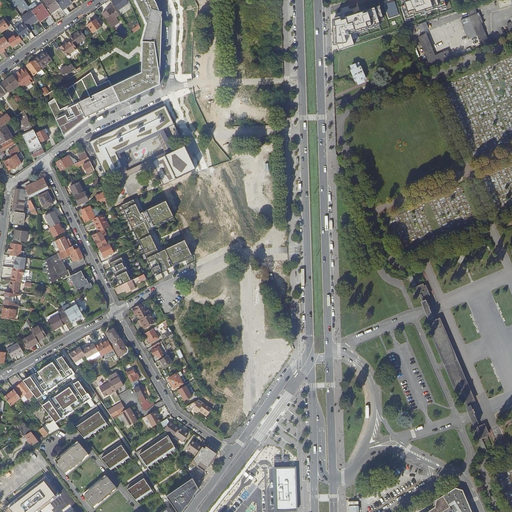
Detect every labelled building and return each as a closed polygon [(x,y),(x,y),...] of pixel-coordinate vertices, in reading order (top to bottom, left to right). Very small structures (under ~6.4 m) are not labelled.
[(11,0),(10,1),(14,8),(19,4),(24,10),(28,7),(23,0),(11,0)] [(44,0),(44,1),(48,7),(46,8),(51,14),(60,8),(54,0),(44,0)] [(106,110),(160,84),(161,47),(162,18),(157,3),(154,0),(134,0),(147,25),(142,42),(141,73),(112,87),(109,81),(97,86),(91,73),(66,90),(73,103),(60,110),(54,99),(48,103),(65,138),(69,135),(90,118),(106,110)] [(54,0),(60,8),(62,10),(72,3),(69,0),(54,0)] [(114,0),(112,2),(117,9),(127,2),(126,0),(114,0)] [(402,0),(405,5),(401,7),(406,20),(414,17),(414,16),(437,8),(438,9),(446,6),(443,0),(402,0)] [(396,1),(385,5),(389,18),(400,15),(396,1)] [(49,13),(42,4),(32,12),(38,20),(39,22),(43,19),(42,18),(49,13)] [(119,15),(113,6),(102,14),(110,25),(115,21),(113,18),(114,17),(113,17),(115,15),(116,16),(119,15)] [(383,18),(379,7),(346,17),(346,19),(342,21),(340,17),(339,17),(333,19),(332,20),(334,46),(337,46),(339,51),(344,49),(352,46),(355,46),(351,35),(380,25),(378,20),(383,18)] [(26,14),(21,18),(25,23),(27,25),(28,27),(38,20),(32,12),(31,10),(26,14)] [(461,21),(469,17),(467,12),(459,16),(461,21)] [(477,13),(470,16),(482,43),(489,40),(481,24),(484,22),(480,13),(477,14),(477,13)] [(449,14),(427,22),(427,24),(450,16),(449,14)] [(477,35),(469,17),(461,21),(469,38),(477,35)] [(96,19),(87,25),(92,33),(101,27),(96,19)] [(4,20),(0,22),(0,30),(2,33),(9,28),(4,20)] [(25,23),(15,30),(19,36),(21,39),(27,35),(31,32),(28,27),(27,25),(25,23)] [(418,26),(421,31),(428,28),(426,23),(418,26)] [(416,25),(404,29),(407,37),(416,34),(414,29),(417,28),(416,25)] [(73,35),(69,38),(71,41),(75,46),(86,38),(81,30),(75,34),(76,35),(75,35),(74,36),(73,35)] [(418,37),(430,65),(451,57),(445,43),(439,45),(442,53),(435,55),(426,34),(418,37)] [(14,36),(7,41),(10,45),(12,48),(22,41),(21,39),(19,36),(16,39),(14,36)] [(0,40),(0,52),(0,53),(1,54),(4,52),(3,50),(10,45),(7,41),(5,37),(0,40)] [(64,44),(60,47),(66,57),(77,49),(75,46),(71,41),(67,44),(65,45),(64,44)] [(46,51),(35,59),(42,69),(45,66),(44,65),(52,60),(46,51)] [(35,60),(27,66),(34,75),(41,70),(35,60)] [(358,63),(350,66),(352,70),(350,71),(354,80),(356,80),(358,85),(364,82),(362,79),(364,78),(358,63)] [(66,66),(59,71),(66,81),(70,78),(66,74),(74,68),(71,64),(67,67),(66,66)] [(14,77),(20,85),(23,89),(34,81),(24,68),(16,73),(18,75),(14,77)] [(14,77),(13,75),(2,83),(9,93),(20,85),(14,77)] [(45,87),(40,90),(44,96),(49,93),(45,87)] [(337,109),(345,106),(341,99),(335,101),(337,104),(335,105),(337,109)] [(163,129),(174,124),(166,106),(90,143),(105,174),(117,168),(121,166),(115,152),(163,129)] [(21,133),(34,158),(44,153),(24,111),(14,118),(19,129),(20,130),(21,133)] [(7,114),(0,119),(0,127),(0,128),(4,125),(11,120),(7,114)] [(0,128),(0,137),(3,143),(10,139),(12,139),(4,125),(0,128)] [(117,168),(122,179),(155,165),(153,161),(173,152),(163,129),(115,152),(121,166),(117,168)] [(44,130),(36,134),(40,142),(48,139),(44,130)] [(0,153),(14,145),(10,139),(3,143),(0,145),(0,153)] [(164,185),(196,170),(185,146),(173,152),(153,161),(155,165),(164,185)] [(8,152),(11,157),(20,152),(17,147),(8,152)] [(79,156),(81,161),(88,157),(85,152),(79,156)] [(21,153),(4,162),(9,170),(22,163),(20,159),(22,158),(21,157),(23,156),(21,153)] [(56,163),(61,171),(73,165),(72,163),(68,156),(56,163)] [(69,156),(68,156),(72,163),(73,165),(74,164),(77,163),(75,159),(72,158),(70,157),(69,156)] [(77,163),(74,164),(76,168),(80,166),(82,164),(85,162),(86,163),(83,165),(85,169),(84,170),(85,173),(86,172),(87,174),(94,170),(88,157),(81,161),(77,163)] [(30,183),(23,186),(26,191),(29,198),(48,189),(43,178),(32,184),(31,182),(30,183)] [(74,196),(84,192),(86,191),(81,181),(70,187),(74,196)] [(26,191),(23,186),(22,187),(23,190),(15,189),(15,190),(14,192),(13,192),(11,204),(13,204),(12,212),(14,212),(24,214),(28,214),(28,210),(23,210),(23,207),(25,207),(25,204),(24,204),(24,202),(26,202),(26,197),(25,197),(26,191)] [(84,192),(74,196),(79,205),(88,201),(84,192)] [(95,196),(97,201),(106,197),(104,192),(95,196)] [(47,193),(39,197),(44,208),(53,204),(49,195),(48,196),(47,193)] [(110,203),(106,197),(97,201),(98,203),(103,201),(108,211),(113,209),(110,203)] [(134,216),(128,202),(121,205),(155,276),(168,270),(166,268),(180,261),(179,260),(186,257),(179,242),(153,255),(141,230),(147,227),(148,228),(161,222),(161,221),(167,218),(160,203),(134,216)] [(81,215),(85,222),(95,217),(90,206),(81,210),(83,214),(81,215)] [(357,207),(364,224),(367,223),(369,220),(363,207),(360,206),(357,207)] [(45,216),(50,228),(57,224),(55,220),(56,219),(55,216),(56,215),(54,211),(45,216)] [(24,214),(14,212),(12,223),(22,225),(24,215),(25,215),(25,214),(24,214)] [(102,214),(92,219),(97,228),(98,227),(100,232),(104,230),(109,227),(102,214)] [(50,228),(48,229),(53,238),(65,232),(63,229),(61,229),(59,224),(57,224),(50,228)] [(27,232),(14,230),(13,240),(26,242),(27,232)] [(99,232),(93,235),(99,248),(107,244),(103,236),(106,234),(104,230),(100,232),(99,232)] [(54,242),(60,253),(72,246),(68,239),(66,240),(64,237),(54,242)] [(107,244),(99,248),(104,258),(114,253),(109,243),(107,244)] [(19,257),(21,246),(10,244),(10,248),(9,248),(8,252),(10,252),(9,255),(19,257)] [(44,261),(50,286),(70,276),(68,271),(67,271),(62,262),(61,259),(70,255),(71,257),(72,261),(71,261),(72,263),(73,263),(73,262),(73,261),(76,260),(78,264),(84,260),(76,244),(72,246),(60,253),(44,261)] [(120,286),(131,280),(120,258),(107,265),(119,287),(120,286)] [(24,270),(13,268),(12,276),(11,276),(11,281),(18,282),(19,282),(21,282),(22,276),(23,276),(24,270)] [(29,271),(24,270),(23,276),(22,276),(21,282),(25,283),(26,276),(28,276),(29,271)] [(70,276),(79,294),(93,287),(90,283),(89,284),(86,279),(85,280),(81,271),(70,276)] [(131,280),(120,286),(122,289),(123,291),(126,290),(127,293),(136,288),(132,280),(131,280)] [(18,282),(11,281),(11,285),(10,285),(9,293),(14,294),(17,294),(19,282),(18,282)] [(420,295),(421,297),(428,294),(424,286),(423,287),(422,284),(411,289),(413,292),(415,297),(420,295)] [(9,293),(5,292),(4,297),(5,297),(4,300),(3,305),(12,306),(14,294),(9,293)] [(14,294),(12,306),(18,307),(19,307),(19,306),(15,304),(16,296),(20,296),(21,295),(17,294),(14,294)] [(73,300),(62,307),(69,318),(73,316),(76,320),(74,320),(75,322),(83,317),(81,313),(81,312),(82,312),(82,311),(82,310),(82,309),(82,308),(81,308),(80,308),(80,307),(79,307),(79,308),(78,308),(73,300)] [(428,319),(429,318),(431,317),(428,309),(424,300),(422,301),(420,302),(424,311),(428,319)] [(142,303),(132,308),(135,313),(137,312),(141,319),(148,314),(142,303)] [(62,307),(61,306),(57,309),(59,312),(47,319),(54,332),(71,322),(69,318),(62,307)] [(4,313),(3,319),(14,320),(16,311),(3,309),(2,313),(4,313)] [(45,315),(47,319),(59,312),(57,309),(45,315)] [(141,319),(139,320),(144,328),(156,321),(151,313),(148,314),(141,319)] [(465,401),(466,403),(473,400),(439,318),(430,322),(431,324),(427,326),(429,331),(435,346),(456,396),(459,403),(465,401)] [(166,320),(162,322),(164,326),(167,332),(165,334),(167,337),(172,334),(173,334),(166,320)] [(40,326),(31,331),(32,334),(37,341),(38,343),(47,338),(40,326)] [(119,340),(120,339),(114,328),(106,333),(112,344),(119,340)] [(153,328),(145,333),(147,337),(146,337),(147,340),(148,339),(151,343),(158,338),(154,330),(153,328)] [(37,341),(32,334),(22,340),(27,350),(38,344),(38,343),(37,341)] [(167,337),(166,337),(170,344),(175,341),(172,334),(167,337)] [(113,350),(107,340),(103,342),(100,344),(99,343),(95,345),(98,351),(101,356),(113,350)] [(119,340),(112,344),(119,357),(127,352),(124,346),(123,347),(119,340)] [(177,343),(203,397),(209,393),(183,340),(177,343)] [(159,342),(150,347),(152,351),(151,352),(153,354),(154,354),(155,355),(157,354),(159,358),(164,354),(163,353),(164,352),(163,350),(162,351),(159,346),(161,345),(159,342)] [(6,350),(11,359),(23,352),(18,343),(6,350)] [(93,343),(81,349),(86,358),(98,351),(95,345),(93,343)] [(81,349),(79,346),(69,353),(75,363),(85,356),(81,349)] [(167,355),(160,360),(164,367),(172,362),(167,355)] [(73,374),(62,357),(56,359),(63,369),(59,372),(53,362),(45,367),(38,372),(44,382),(40,385),(43,389),(41,390),(32,376),(22,381),(25,384),(33,395),(36,399),(73,374)] [(129,371),(126,373),(128,377),(132,385),(133,387),(134,389),(138,386),(139,385),(137,381),(139,379),(137,374),(135,375),(133,370),(129,372),(129,371)] [(177,373),(168,379),(173,387),(178,385),(179,386),(183,383),(177,373)] [(118,377),(110,382),(114,389),(117,387),(118,389),(123,385),(118,377)] [(54,422),(55,423),(90,399),(78,381),(73,384),(80,394),(76,397),(69,387),(55,397),(61,407),(57,410),(60,414),(59,415),(49,400),(42,405),(54,422)] [(114,389),(110,382),(99,388),(104,397),(110,393),(111,394),(115,391),(114,389)] [(22,383),(14,390),(20,398),(24,395),(26,397),(27,399),(33,395),(25,384),(24,385),(22,383)] [(150,408),(151,407),(147,400),(145,401),(142,395),(145,393),(141,384),(140,385),(139,385),(138,386),(134,389),(136,393),(140,403),(145,411),(148,409),(150,408)] [(186,385),(177,390),(183,402),(192,396),(186,385)] [(20,398),(14,390),(9,394),(15,402),(20,398)] [(15,402),(9,394),(4,398),(10,406),(15,402)] [(277,398),(270,407),(273,409),(279,400),(277,398)] [(207,416),(212,409),(207,406),(198,400),(192,403),(185,407),(191,411),(194,408),(195,408),(194,411),(197,413),(199,411),(207,416)] [(121,403),(107,410),(110,414),(116,411),(124,407),(121,403)] [(280,414),(283,416),(289,407),(287,405),(280,414)] [(473,424),(474,424),(477,422),(469,406),(467,407),(465,407),(473,424)] [(126,410),(124,407),(116,411),(118,414),(122,412),(130,426),(138,422),(129,408),(126,410)] [(107,424),(97,409),(73,425),(85,439),(107,424)] [(155,411),(146,416),(152,427),(161,422),(158,418),(156,416),(157,416),(155,411)] [(266,413),(259,422),(262,424),(268,415),(266,413)] [(161,422),(163,427),(169,424),(170,423),(167,419),(161,422)] [(279,422),(276,421),(269,430),(272,432),(279,422)] [(49,424),(44,428),(49,435),(60,429),(55,423),(54,422),(50,425),(49,424)] [(174,435),(179,429),(170,423),(169,424),(165,430),(166,432),(173,437),(174,435)] [(472,431),(476,440),(486,435),(485,433),(487,432),(483,424),(476,427),(477,429),(472,431)] [(49,435),(43,427),(39,430),(45,438),(49,435)] [(189,434),(180,428),(179,429),(174,435),(184,442),(189,434)] [(25,436),(31,446),(38,442),(34,436),(31,432),(25,436)] [(138,452),(148,467),(175,448),(166,433),(138,452)] [(196,456),(202,447),(199,444),(198,445),(192,441),(186,449),(196,456)] [(130,457),(119,442),(99,456),(111,470),(130,457)] [(74,446),(60,458),(61,458),(56,462),(57,463),(56,464),(58,465),(58,464),(65,473),(70,469),(70,470),(84,459),(84,458),(88,454),(79,443),(74,447),(74,446)] [(217,453),(204,444),(202,447),(196,456),(193,460),(196,467),(197,466),(205,472),(217,453)] [(276,469),(278,509),(296,508),(295,468),(283,469),(276,469)] [(137,501),(153,491),(142,476),(125,487),(137,501)] [(102,480),(88,491),(89,492),(84,496),(93,507),(98,503),(99,504),(112,492),(112,491),(116,488),(107,477),(103,480),(102,480)] [(47,478),(5,509),(6,511),(43,511),(62,498),(47,478)] [(176,511),(181,511),(198,488),(193,478),(166,496),(176,511)] [(473,511),(464,490),(456,488),(444,495),(451,506),(454,511),(473,511)] [(442,511),(451,506),(444,495),(438,499),(436,507),(429,511),(442,511)]
